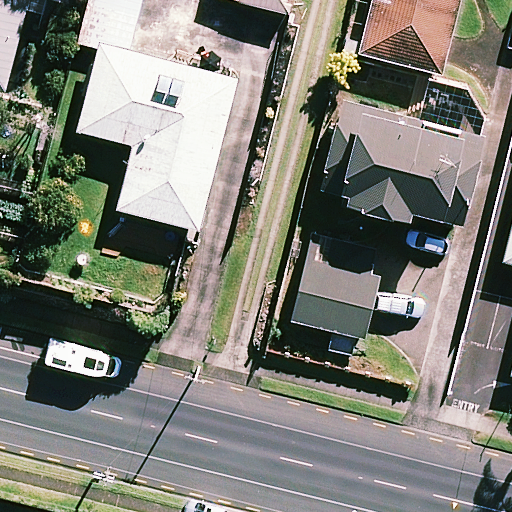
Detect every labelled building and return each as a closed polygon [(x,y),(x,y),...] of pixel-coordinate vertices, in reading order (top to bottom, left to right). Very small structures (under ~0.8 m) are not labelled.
[(0,0),(0,90),(6,91),(24,11),(43,15),(46,0),(60,0),(67,1),(66,0),(0,0)] [(142,0),(90,0),(79,43),(100,49),(79,131),(136,146),(119,210),(197,231),(237,80),(128,51),(142,0)] [(234,0),(288,13),(291,0),(234,0)] [(373,0),(360,54),(442,74),(459,0),(373,0)] [(341,105),(320,188),(344,194),(341,204),(407,221),(409,212),(462,226),(484,141),(341,105)] [(286,321),(364,338),(377,280),(370,278),(376,251),(305,235),(286,321)]
